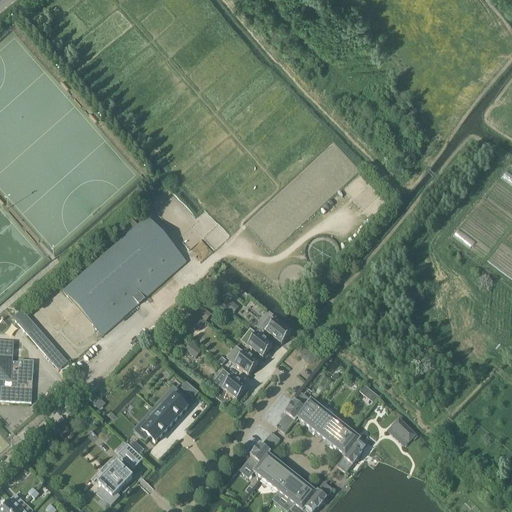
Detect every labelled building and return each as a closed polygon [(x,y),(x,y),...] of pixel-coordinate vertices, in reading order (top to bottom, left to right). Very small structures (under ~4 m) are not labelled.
[(186,263),(180,256),(147,219),(63,293),(102,337),(186,263)] [(237,310),(227,302),(222,308),(232,316),(237,310)] [(210,317),(200,309),(195,315),(205,323),(210,317)] [(194,326),(199,330),(203,325),(194,317),(187,325),(192,329),(194,326)] [(263,333),(281,347),(290,336),(272,321),(263,333)] [(244,346),(262,361),(272,349),(254,335),(244,346)] [(14,344),(0,343),(0,404),(30,406),(33,363),(19,363),(19,365),(13,364),(14,344)] [(200,354),(190,346),(185,352),(195,360),(200,354)] [(230,364),(248,379),(257,367),(240,352),(230,364)] [(218,388),(236,403),(246,391),(228,377),(218,388)] [(187,384),(181,391),(193,402),(196,398),(199,395),(187,384)] [(366,389),(361,396),(369,402),(374,396),(366,389)] [(304,427),(318,409),(312,404),(311,404),(310,403),(301,397),(295,404),(295,405),(294,404),(293,403),(292,404),(293,404),(284,414),(283,415),(285,416),(291,421),(294,424),(296,421),(304,427)] [(159,405),(153,412),(170,428),(187,410),(173,398),(164,409),(159,405)] [(334,422),(318,409),(304,427),(320,440),(334,422)] [(170,428),(153,412),(147,419),(151,423),(141,433),(154,445),(170,428)] [(397,420),(389,427),(408,445),(415,437),(397,420)] [(334,422),(320,440),(337,453),(351,435),(334,422)] [(63,428),(56,435),(60,439),(67,431),(63,428)] [(351,435),(337,453),(344,459),(336,469),(345,475),(351,467),(352,468),(361,457),(360,456),(366,449),(366,448),(359,442),(359,441),(358,440),(357,440),(351,435)] [(245,467),(245,468),(253,474),(253,475),(254,476),(261,481),(275,464),(267,457),(269,455),(266,452),(260,447),(259,446),(258,447),(250,457),(249,458),(250,459),(251,459),(245,467)] [(127,447),(117,457),(133,472),(142,461),(127,447)] [(138,447),(133,452),(140,458),(144,453),(138,447)] [(113,462),(96,479),(100,482),(96,486),(101,490),(112,501),(116,497),(132,480),(113,462)] [(275,464),(261,481),(277,494),(292,477),(275,464)] [(277,494),(271,503),(281,511),(289,511),(294,507),(308,489),(292,477),(277,494)] [(308,489),(294,507),(300,511),(316,511),(317,511),(326,501),(325,500),(332,492),(323,485),(315,495),(308,489)] [(14,497),(0,511),(17,511),(19,511),(23,506),(14,497)]
